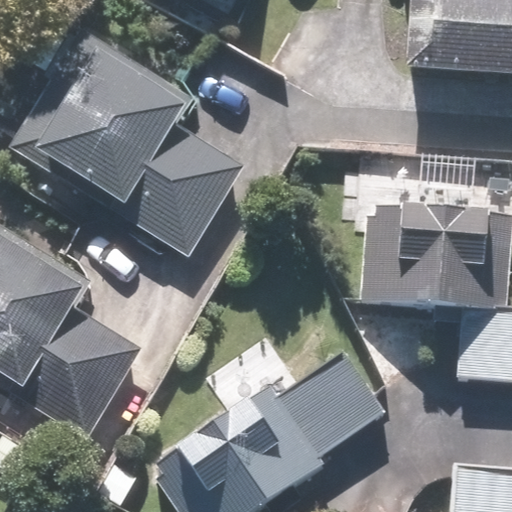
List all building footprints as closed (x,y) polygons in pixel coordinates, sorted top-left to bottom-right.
[(511,0),(416,0),(411,78),(511,85),(511,0)] [(80,39),(13,143),(195,260),(248,176),(184,135),(197,115),(80,39)] [(511,216),(370,208),(370,211),(364,305),(459,310),(454,385),(511,388),(511,312),(510,313),(511,282),(511,216)] [(0,229),(0,385),(92,437),(140,353),(83,321),(102,287),(0,229)] [(388,417),(347,357),(283,401),(277,393),(156,477),(180,511),(261,511),(327,467),(323,462),(388,417)] [(511,511),(511,476),(457,476),(456,511),(511,511)]
